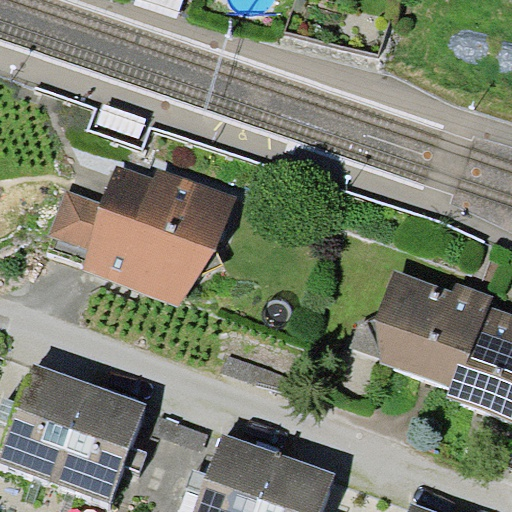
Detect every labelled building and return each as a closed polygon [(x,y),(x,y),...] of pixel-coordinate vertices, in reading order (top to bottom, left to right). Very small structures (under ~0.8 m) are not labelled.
[(162,0),(131,0),(129,6),(178,23),(183,7),(162,0)] [(140,150),(147,128),(99,111),(91,133),(140,150)] [(63,203),(42,260),(168,306),(185,261),(210,250),(224,214),(153,188),(146,206),(111,193),(101,217),(63,203)] [(381,371),(384,372),(449,397),(445,406),(447,407),(479,320),(391,287),(379,320),(391,345),(381,371)] [(511,342),(478,330),(481,321),(479,320),(447,407),(511,430),(511,342)] [(0,454),(0,475),(49,494),(84,398),(28,377),(0,454)] [(106,511),(141,419),(84,398),(49,494),(99,511),(106,511)] [(193,511),(256,511),(274,465),(272,465),(271,467),(217,447),(193,511)] [(276,466),(274,465),(256,511),(320,511),(329,488),(275,468),(276,466)]
